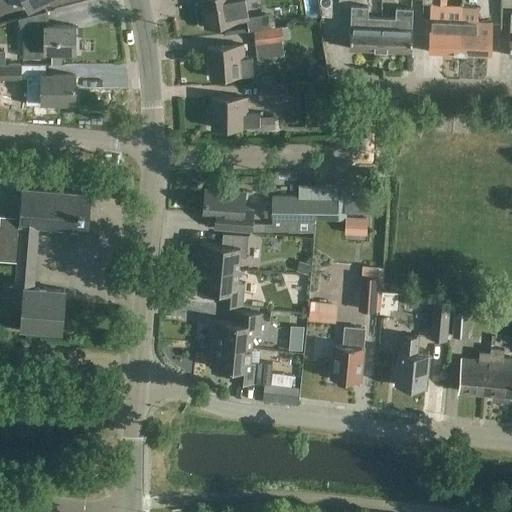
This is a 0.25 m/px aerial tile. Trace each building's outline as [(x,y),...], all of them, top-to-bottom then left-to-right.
[(44,3),(43,0),(23,0),(28,10),(44,3)] [(244,0),(199,0),(205,28),(248,20),(244,0)] [(380,50),(381,18),(368,17),(368,7),(351,6),(349,49),(380,50)] [(395,18),(381,18),(380,50),(411,51),(413,8),(396,8),(395,18)] [(0,20),(1,31),(13,30),(11,14),(0,14),(0,20)] [(26,40),(26,52),(11,52),(11,64),(46,64),(46,51),(75,51),(75,26),(40,26),(37,15),(18,20),(23,40),(26,40)] [(429,52),(460,54),(461,20),(430,19),(429,52)] [(478,21),(461,20),(460,54),(491,55),(492,22),(478,21)] [(282,26),(254,30),(256,46),(284,42),(282,26)] [(207,47),(210,78),(241,75),(240,61),(244,60),(243,44),(207,47)] [(248,62),(274,60),(272,45),(247,48),(248,62)] [(0,79),(20,80),(21,64),(10,64),(10,70),(0,69),(0,79)] [(75,101),(75,75),(41,75),(27,75),(26,105),(42,105),(42,101),(75,101)] [(283,83),(259,84),(260,99),(284,97),(283,83)] [(259,112),(247,112),(247,97),(211,97),(211,128),(260,127),(260,129),(274,129),(274,118),(259,119),(259,112)] [(267,180),(289,180),(289,167),(268,167),(267,180)] [(314,233),(314,221),(314,217),(337,217),(337,186),(298,186),(298,197),(272,196),(272,223),(252,223),(252,233),(314,233)] [(0,215),(0,260),(17,262),(13,305),(22,305),(21,329),(45,331),(46,334),(54,334),(55,331),(61,332),(65,290),(33,287),(38,227),(87,231),(90,195),(22,189),(22,196),(11,195),(9,216),(0,215)] [(253,208),(243,207),(244,192),(205,189),(203,215),(230,218),(229,230),(251,232),(253,208)] [(346,212),(363,212),(363,199),(346,199),(346,212)] [(199,266),(238,270),(239,257),(246,258),(248,235),(223,233),(222,245),(201,243),(199,266)] [(376,312),(379,266),(361,265),(359,311),(376,312)] [(238,270),(199,266),(196,289),(218,291),(217,303),(242,305),(244,283),(237,282),(238,270)] [(0,290),(9,290),(9,276),(0,276),(0,290)] [(313,295),(310,315),(329,317),(331,298),(313,295)] [(434,297),(430,338),(447,340),(451,298),(434,297)] [(470,309),(454,308),(452,336),(468,338),(470,309)] [(212,343),(251,347),(253,335),(259,335),(261,313),(236,311),(235,322),(214,320),(212,343)] [(300,336),(298,321),(285,322),(287,337),(300,336)] [(345,381),(347,379),(359,380),(364,328),(344,327),(342,345),(334,345),(331,378),(335,378),(337,380),(345,381)] [(321,349),(322,328),(310,328),(310,348),(321,349)] [(401,352),(399,351),(395,385),(426,388),(429,354),(416,353),(418,336),(403,335),(401,352)] [(251,347),(212,343),(210,367),(231,369),(230,380),(255,383),(257,361),(250,361),(251,347)] [(483,373),(482,393),(511,395),(511,358),(503,357),(504,349),(490,347),(490,352),(488,373),(483,373)] [(459,391),(482,393),(483,373),(488,373),(490,352),(479,351),(479,359),(462,358),(459,391)] [(262,399),(293,400),(293,382),(263,381),(262,399)]
